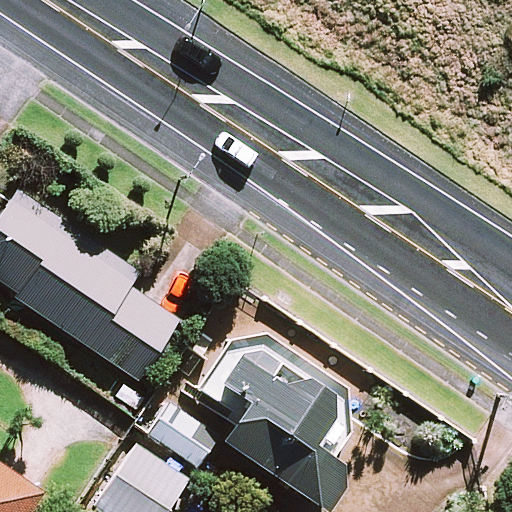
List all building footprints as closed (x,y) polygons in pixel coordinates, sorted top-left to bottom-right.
[(133,273),(14,191),(0,211),(0,287),(134,379),(177,316),(127,282),(133,273)] [(225,443),(327,511),(331,511),(348,488),(347,466),(339,460),(356,435),(352,391),(272,337),(235,343),(196,399),(236,426),(225,443)] [(175,406),(155,438),(206,471),(227,440),(175,406)] [(101,511),(103,511),(175,511),(199,477),(147,442),(101,511)] [(0,511),(20,511),(35,490),(0,466),(0,511)]
